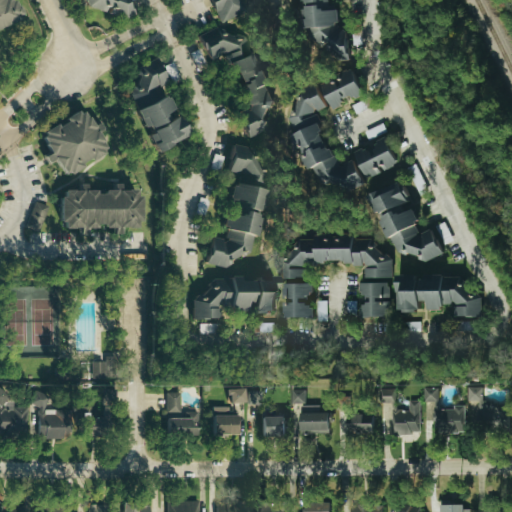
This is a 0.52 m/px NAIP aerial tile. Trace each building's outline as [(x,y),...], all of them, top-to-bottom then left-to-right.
[(0,0),(3,0),(11,15),(0,20),(0,0)] [(80,0),(81,2),(87,0),(94,12),(109,8),(110,8),(118,20),(133,16),(133,14),(125,1),(124,0),(80,0)] [(211,0),(220,23),(246,13),(241,0),(211,0)] [(303,0),(305,18),(308,18),(309,31),(315,30),(315,41),(323,40),(325,62),(350,60),(348,29),(341,30),(339,10),(333,11),(331,0),(303,0)] [(201,40),(211,67),(228,61),(247,108),(235,113),(244,137),(267,127),(261,113),(274,108),(264,85),(267,83),(243,23),(201,40)] [(183,138),(160,87),(167,84),(156,60),(136,69),(141,80),(124,88),(153,151),(183,138)] [(362,94),(352,71),(320,85),(332,111),(343,106),(342,103),(362,94)] [(314,113),(325,108),(316,86),(293,96),(298,108),(287,113),(295,133),(291,135),(306,170),(313,167),(322,190),(341,182),(346,193),(363,186),(352,160),(336,167),(314,113)] [(72,108),(97,153),(55,176),(30,132),(72,108)] [(381,173),(380,171),(396,165),(386,139),(354,152),(365,180),(381,173)] [(250,185),(251,178),(255,179),(260,151),(231,145),(225,171),(237,174),(236,182),(250,185)] [(203,263),(231,269),(235,252),(248,255),(262,191),(255,190),(255,189),(228,183),(225,198),(231,200),(228,213),(222,212),(219,226),(224,228),(221,240),(209,237),(203,263)] [(440,256),(432,230),(418,234),(414,223),(415,222),(403,183),(373,192),(393,258),(415,252),(418,262),(440,256)] [(131,189),(131,228),(50,227),(51,188),(131,189)] [(46,206),(33,201),(23,228),(37,233),(46,206)] [(364,266),(364,280),(358,285),(358,294),(365,301),(360,306),(360,317),(388,317),(388,289),(379,279),(391,279),(391,262),(367,238),(356,238),(351,234),(319,234),(312,240),(294,240),(287,247),(287,252),(279,260),(279,279),(303,279),(303,268),(308,262),(346,263),(349,266),(364,266)] [(481,317),(481,295),(466,295),(466,276),(432,277),(433,279),(418,280),(404,280),(404,275),(395,275),(396,312),(418,312),(418,302),(426,302),(426,310),(441,310),(441,305),(453,305),(453,318),(481,317)] [(273,313),(273,276),(264,276),(264,281),(234,281),(234,279),(204,279),(204,296),(189,296),(189,319),(217,320),(217,310),(242,310),(242,303),(250,303),(250,313),(273,313)] [(282,300),(282,318),(311,318),(311,284),(282,284),(282,300)] [(355,301),(345,301),(345,315),(355,315),(355,301)] [(115,378),(114,357),(103,357),(103,362),(94,363),(95,378),(115,378)] [(507,403),(481,403),(481,387),(467,387),(467,402),(476,402),(476,427),(507,427),(507,403)] [(437,388),(422,389),(423,403),(433,402),(433,411),(424,411),(424,421),(435,420),(435,435),(463,434),(462,406),(452,406),(453,409),(438,410),(437,388)] [(242,389),(227,390),(228,403),(243,403),(242,389)] [(112,390),(98,390),(98,406),(113,405),(112,390)] [(304,404),(304,390),(290,390),(290,404),(304,404)] [(246,405),(260,405),(261,391),(247,391),(246,405)] [(163,433),(195,434),(196,412),(179,411),(179,393),(165,393),(163,433)] [(69,411),(45,410),(45,394),(33,394),(32,432),(42,433),(42,439),(68,439),(69,411)] [(419,401),(407,401),(407,409),(391,408),(390,434),(418,434),(419,401)] [(0,433),(25,434),(26,406),(0,405),(0,433)] [(318,405),(299,406),(299,433),(327,432),(327,413),(319,413),(318,405)] [(236,416),(227,416),(227,407),(211,407),(210,436),(235,436),(236,416)] [(350,414),(350,424),(345,424),(346,436),(372,435),(371,414),(350,414)] [(259,437),(283,437),(283,417),(259,417),(259,437)] [(196,511),(196,502),(164,502),(164,511),(196,511)] [(214,502),(214,511),(245,511),(245,502),(214,502)] [(328,511),(329,504),(301,502),(300,511),(328,511)]
